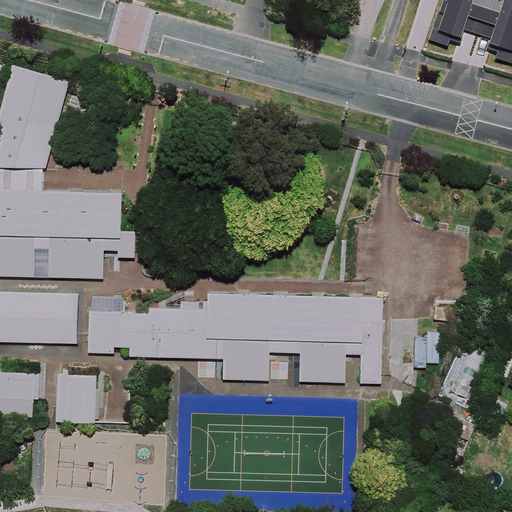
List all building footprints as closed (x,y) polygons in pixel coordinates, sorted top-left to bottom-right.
[(0,164),(51,166),(71,79),(13,66),(0,122),(0,164)] [(120,190),(0,188),(0,275),(30,276),(31,248),(64,249),(64,277),(119,278),(120,190)] [(79,294),(0,292),(0,342),(78,344),(79,294)] [(384,385),(385,301),(213,298),(213,311),(91,309),(90,354),(228,356),(227,383),(270,384),(270,357),(302,357),(301,384),(346,385),(346,384),(346,359),(363,359),(363,385),(384,385)] [(494,352),(465,338),(439,394),(468,408),(494,352)] [(48,367),(0,366),(0,417),(47,418),(48,367)] [(103,366),(58,366),(57,417),(102,418),(103,366)] [(162,504),(166,441),(48,434),(45,498),(162,504)]
